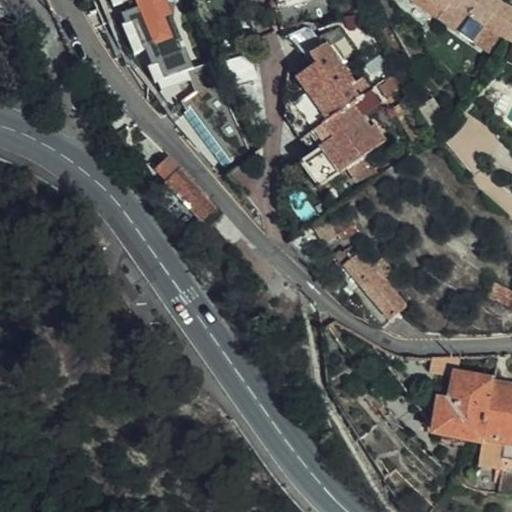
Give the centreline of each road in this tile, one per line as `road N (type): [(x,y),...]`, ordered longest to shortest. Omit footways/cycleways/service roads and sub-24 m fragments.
road 1 (residential): [(511,345),(401,345),(330,305),(126,97),(65,0)]
road 2 (primary): [(71,157),(122,206),(315,479),(347,511)]
road 3 (residential): [(71,157),(75,124),(65,65),(37,0)]
